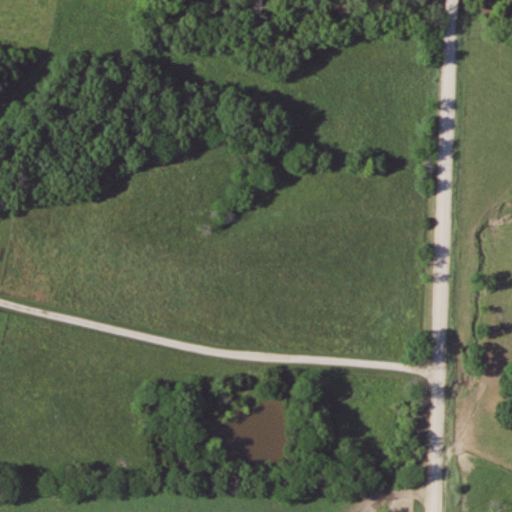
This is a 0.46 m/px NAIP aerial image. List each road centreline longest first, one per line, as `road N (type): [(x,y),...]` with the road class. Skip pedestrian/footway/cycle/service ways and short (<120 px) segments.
road 1 (track): [(436,511),(449,0)]
road 2 (track): [(442,367),(253,359),(0,298)]
